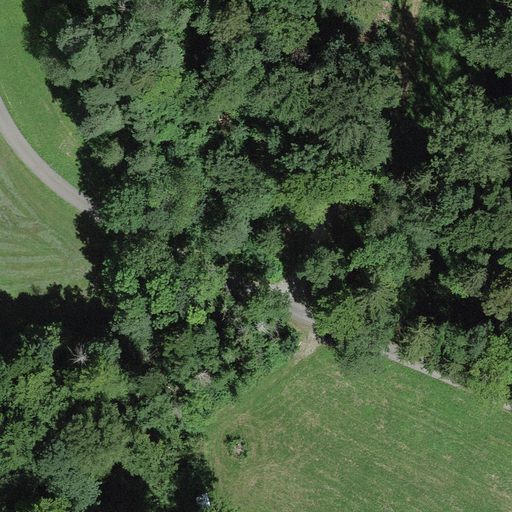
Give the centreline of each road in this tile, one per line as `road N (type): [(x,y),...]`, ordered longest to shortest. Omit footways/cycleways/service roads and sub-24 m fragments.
road 1 (track): [(418,0),(384,154),(324,225),(298,271),(296,349),(216,419),(156,457),(133,511)]
road 2 (unclassified): [(0,113),(58,185),(185,263),(511,400)]
